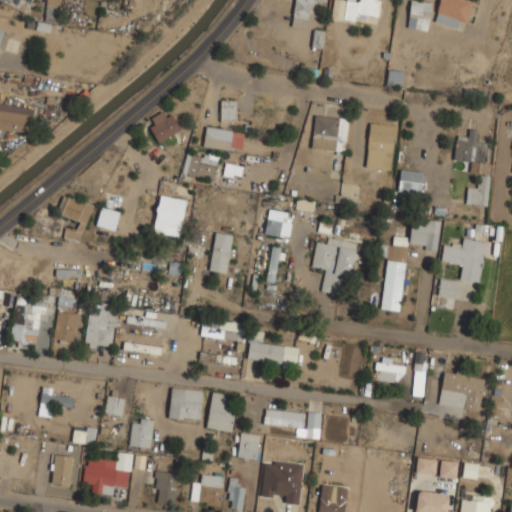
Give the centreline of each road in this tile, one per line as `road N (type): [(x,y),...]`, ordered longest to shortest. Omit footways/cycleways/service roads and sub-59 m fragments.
road 1 (residential): [(388,407),(0,357)]
road 2 (tertiary): [(246,0),(184,70),(0,222)]
road 3 (residential): [(242,311),(511,350)]
road 4 (residential): [(104,139),(187,178),(325,198)]
